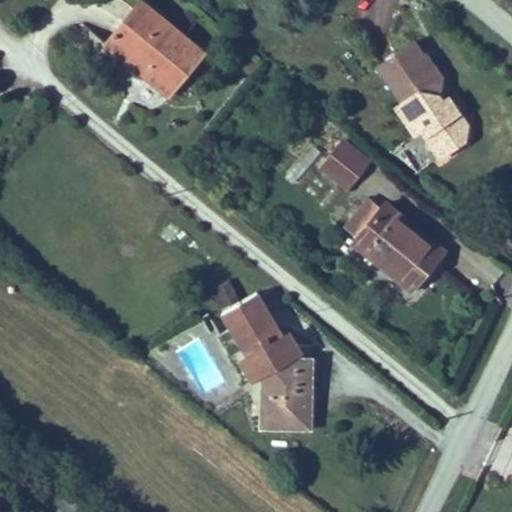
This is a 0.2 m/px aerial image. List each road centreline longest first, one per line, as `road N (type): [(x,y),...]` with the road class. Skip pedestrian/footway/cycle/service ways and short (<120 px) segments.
road 1 (unknown): [(28,87),(469,424)]
road 2 (residential): [(426,511),(511,341)]
